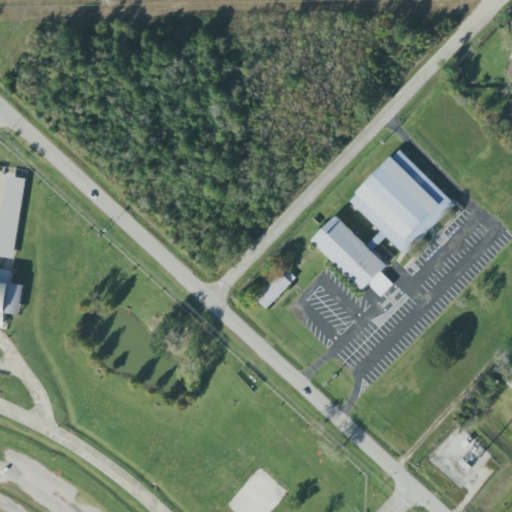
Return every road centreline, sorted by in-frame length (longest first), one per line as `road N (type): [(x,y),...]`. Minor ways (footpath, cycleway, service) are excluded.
road 1 (residential): [(441,511),(0,108)]
road 2 (residential): [(208,300),(502,0)]
road 3 (residential): [(0,407),(87,454),(160,511)]
